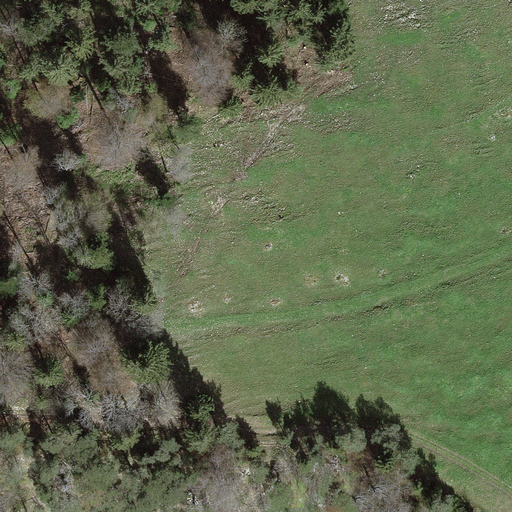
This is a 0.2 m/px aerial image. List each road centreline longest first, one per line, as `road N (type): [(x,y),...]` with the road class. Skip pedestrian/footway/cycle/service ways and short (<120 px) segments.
road 1 (track): [(0,412),(244,429),(371,422),(414,435),(511,493)]
road 2 (track): [(0,346),(43,334),(339,315),(511,250)]
